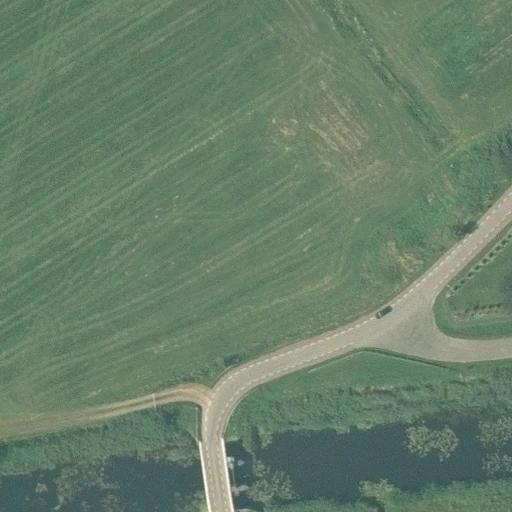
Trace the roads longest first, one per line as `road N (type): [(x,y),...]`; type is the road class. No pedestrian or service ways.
road 1 (tertiary): [(222,511),(211,426),(216,396),(242,375),(398,314)]
road 2 (tertiary): [(398,314),(511,200)]
road 3 (unclassified): [(398,314),(418,344),(464,352),(511,348)]
